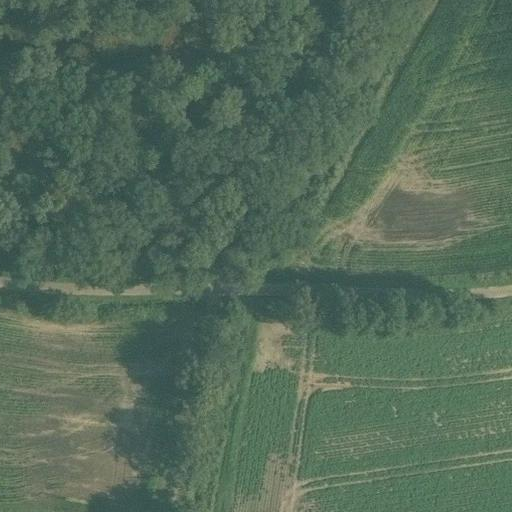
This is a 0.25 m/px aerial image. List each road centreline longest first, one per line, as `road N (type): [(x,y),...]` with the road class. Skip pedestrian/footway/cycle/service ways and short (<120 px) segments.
road 1 (unclassified): [(0,282),(511,288)]
road 2 (track): [(219,286),(176,511)]
